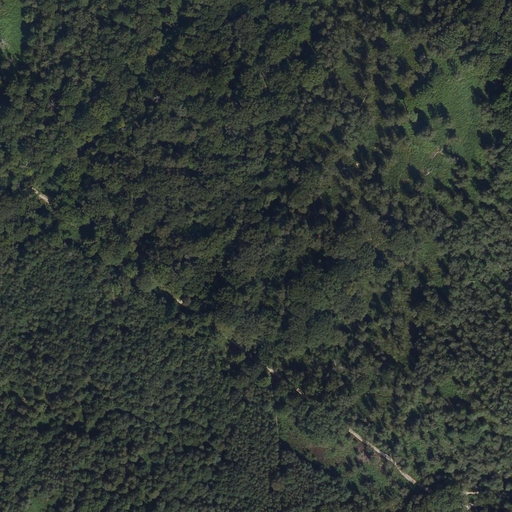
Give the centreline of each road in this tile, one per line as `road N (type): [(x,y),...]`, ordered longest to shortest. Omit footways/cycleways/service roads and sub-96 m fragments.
road 1 (track): [(453,511),(0,164)]
road 2 (track): [(185,0),(0,249)]
